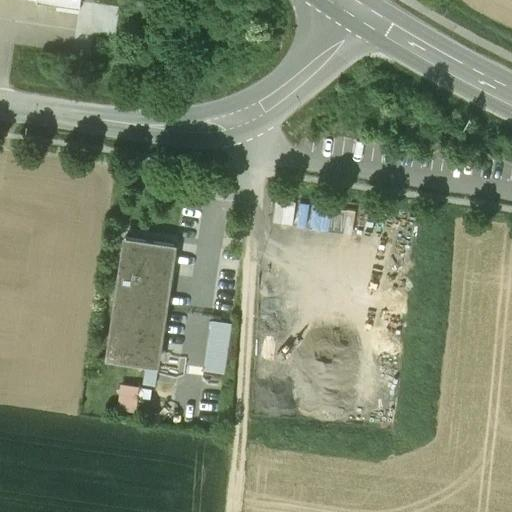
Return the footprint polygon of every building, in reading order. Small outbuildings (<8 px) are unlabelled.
[(42,0),(57,2),(56,9),(78,12),(80,0),(42,0)] [(201,57),(195,68),(200,70),(205,60),(201,57)] [(174,244),(125,237),(108,356),(156,363),(174,244)] [(231,322),(211,319),(204,369),(223,372),(231,322)] [(158,368),(145,366),(143,383),(155,385),(158,368)] [(138,396),(150,397),(151,388),(140,386),(138,396)]
